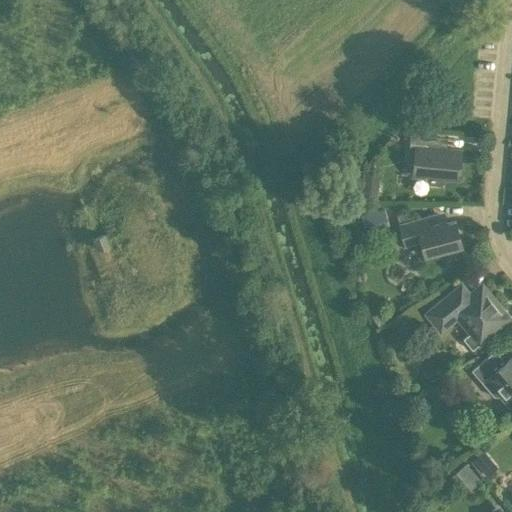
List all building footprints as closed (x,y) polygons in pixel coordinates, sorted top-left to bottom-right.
[(446,150),(447,138),(410,135),(409,148),(415,148),(413,175),(426,176),(426,180),(428,183),(441,184),(444,182),(444,178),(457,179),(460,151),(446,150)] [(377,198),(378,186),(362,184),(360,196),(377,198)] [(446,223),(443,211),(398,223),(404,247),(420,242),(424,255),(461,245),(454,221),(446,223)] [(92,240),(105,273),(118,268),(105,234),(92,240)] [(511,322),(511,321),(495,301),(492,303),(479,287),(470,294),(462,284),(427,313),(441,330),(457,317),(470,333),(463,339),(472,350),(497,329),(500,332),(511,322)] [(511,358),(511,357),(505,362),(495,350),(471,371),(493,396),(498,397),(500,395),(511,408),(511,358)] [(453,476),(465,491),(479,480),(467,465),(453,476)]
